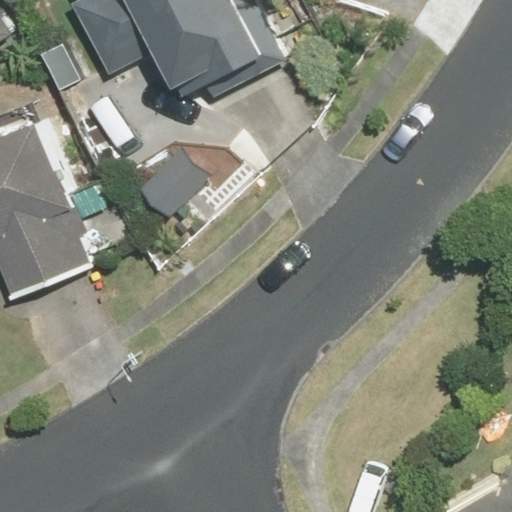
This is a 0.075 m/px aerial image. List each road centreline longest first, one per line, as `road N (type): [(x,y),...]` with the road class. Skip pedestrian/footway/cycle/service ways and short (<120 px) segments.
road 1 (residential): [(176,409),(415,153),(511,8)]
road 2 (residential): [(0,502),(176,409)]
